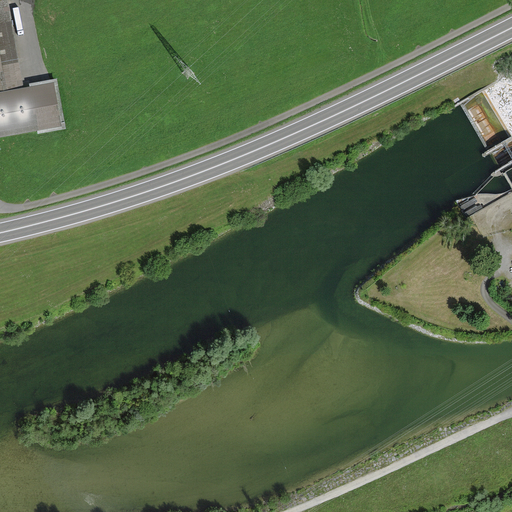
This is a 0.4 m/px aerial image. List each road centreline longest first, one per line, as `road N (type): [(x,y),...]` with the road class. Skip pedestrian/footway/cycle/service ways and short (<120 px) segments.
road 1 (trunk): [(511,26),(230,161),(0,232)]
road 2 (unclassified): [(511,6),(162,166),(0,209)]
